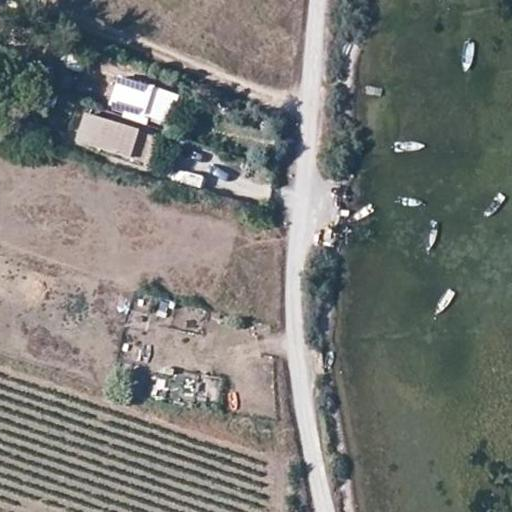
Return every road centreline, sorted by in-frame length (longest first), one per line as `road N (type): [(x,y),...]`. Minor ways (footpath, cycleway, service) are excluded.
road 1 (track): [(325,511),(297,361),(294,290),(319,0)]
road 2 (unknown): [(185,28),(309,93)]
